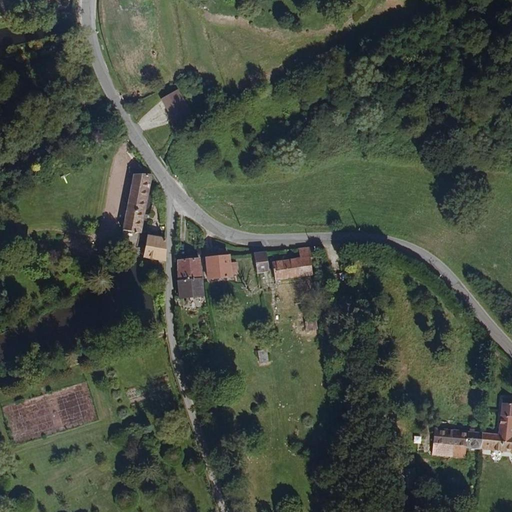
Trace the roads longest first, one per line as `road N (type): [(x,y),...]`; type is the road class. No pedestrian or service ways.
road 1 (residential): [(171,186),(172,340),(225,511)]
road 2 (residential): [(88,0),(89,40),(114,98),(171,186)]
road 3 (unclassified): [(511,347),(437,266),(396,245),(351,239)]
road 4 (residential): [(351,239),(224,232),(171,186)]
